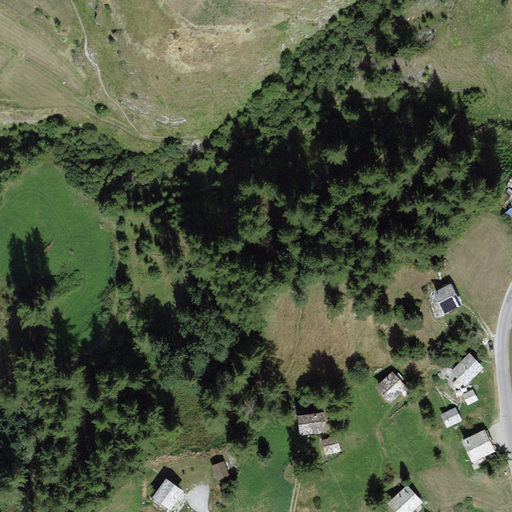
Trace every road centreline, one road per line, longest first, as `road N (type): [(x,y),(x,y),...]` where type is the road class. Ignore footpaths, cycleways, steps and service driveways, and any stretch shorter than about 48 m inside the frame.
road 1 (track): [(22,511),(98,353),(185,233),(214,176),(202,148),(138,136),(29,90),(15,29),(0,15)]
road 2 (tertiary): [(511,442),(502,356),(511,299)]
